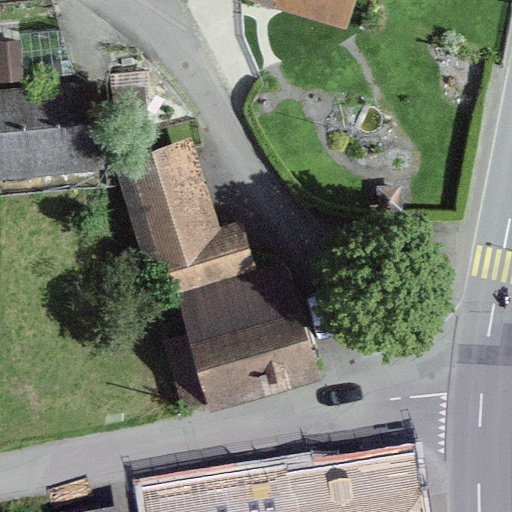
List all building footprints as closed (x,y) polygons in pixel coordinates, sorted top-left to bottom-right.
[(0,76),(32,75),(31,34),(0,35),(0,76)] [(0,94),(0,164),(96,155),(89,85),(0,94)] [(209,234),(182,147),(127,164),(155,255),(177,248),(182,264),(169,268),(173,282),(187,278),(188,280),(243,266),(231,227),(209,234)] [(413,211),(412,187),(389,188),(390,212),(413,211)] [(277,264),(245,273),(243,266),(188,280),(200,328),(170,337),(187,395),(303,360),(277,264)] [(402,511),(399,486),(231,511),(402,511)]
